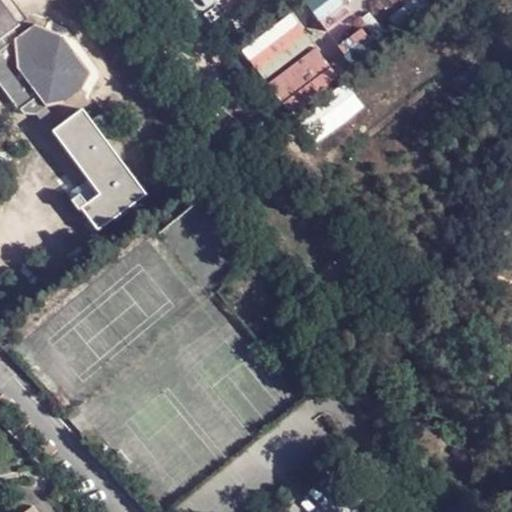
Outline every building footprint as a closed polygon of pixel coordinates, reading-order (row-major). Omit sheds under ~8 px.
[(2,0),(0,0),(0,37),(20,23),(2,0)] [(336,0),(312,0),(301,9),(324,38),(350,17),(336,0)] [(60,35),(31,23),(0,46),(0,85),(21,114),(32,114),(43,106),(61,102),(79,90),(87,73),(60,35)] [(350,68),(376,51),(363,31),(337,48),(350,68)] [(317,51),(265,86),(282,110),(333,76),(317,51)] [(83,107),(54,130),(99,192),(82,206),(99,228),(147,194),(83,107)] [(1,392),(0,392),(0,421),(34,462),(51,449),(1,392)]
